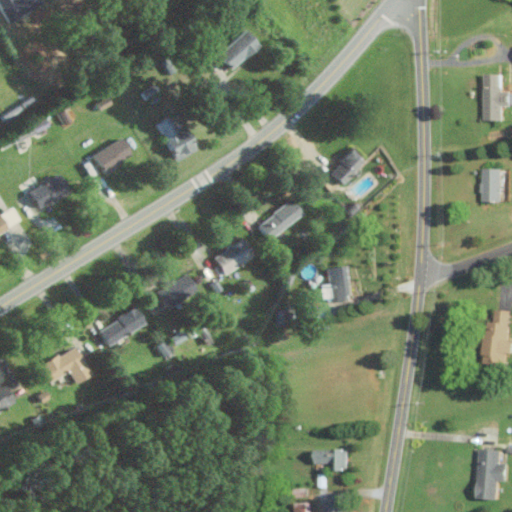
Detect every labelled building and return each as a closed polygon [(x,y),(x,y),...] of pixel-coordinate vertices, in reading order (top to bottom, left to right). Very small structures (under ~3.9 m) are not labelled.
[(226,69),(254,43),(240,28),(212,55),(226,69)] [(498,73),(480,73),(479,119),(498,120),(499,105),(507,105),(508,91),(498,90),(498,73)] [(195,148),(181,126),(174,131),(164,114),(150,123),(174,161),(195,148)] [(47,127),(43,116),(7,129),(11,140),(47,127)] [(86,153),(95,173),(128,157),(119,138),(86,153)] [(325,172),(339,185),(363,160),(348,147),(325,172)] [(498,201),(499,167),(479,167),(478,200),(498,201)] [(24,189),(33,207),(63,192),(54,174),(24,189)] [(298,212),(285,198),(254,227),(266,241),(298,212)] [(0,231),(18,222),(9,206),(0,210),(0,231)] [(249,258),(239,239),(208,255),(218,274),(249,258)] [(343,264),(323,267),(328,302),(348,299),(343,264)] [(164,310),(193,288),(180,271),(151,293),(164,310)] [(103,344),(141,324),(132,307),(94,328),(103,344)] [(508,310),(492,308),(490,321),(482,320),(477,363),(503,365),(504,352),(509,353),(510,341),(505,340),(508,310)] [(87,373),(68,344),(36,366),(46,382),(63,371),(72,383),(87,373)] [(0,386),(0,408),(12,404),(4,385),(0,386)] [(492,499),(494,480),(501,481),(503,463),(496,462),(497,450),(475,448),(470,497),(492,499)] [(329,463),(329,469),(345,469),(345,449),(310,449),(310,463),(329,463)] [(309,511),(309,501),(293,501),(293,511),(309,511)]
